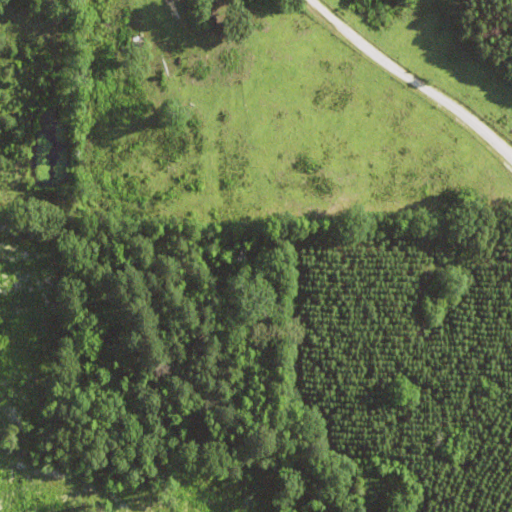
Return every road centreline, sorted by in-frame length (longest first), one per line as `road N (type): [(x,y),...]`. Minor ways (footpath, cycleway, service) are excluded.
road 1 (residential): [(511,158),(309,0)]
road 2 (track): [(511,246),(454,245),(385,307),(324,310)]
